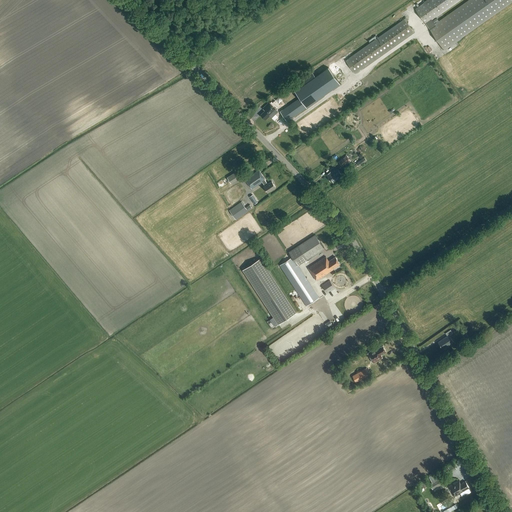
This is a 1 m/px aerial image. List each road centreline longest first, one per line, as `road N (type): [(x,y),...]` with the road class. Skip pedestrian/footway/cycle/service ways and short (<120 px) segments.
road 1 (tertiary): [(504,511),(339,218),(127,0)]
road 2 (track): [(381,291),(511,205)]
